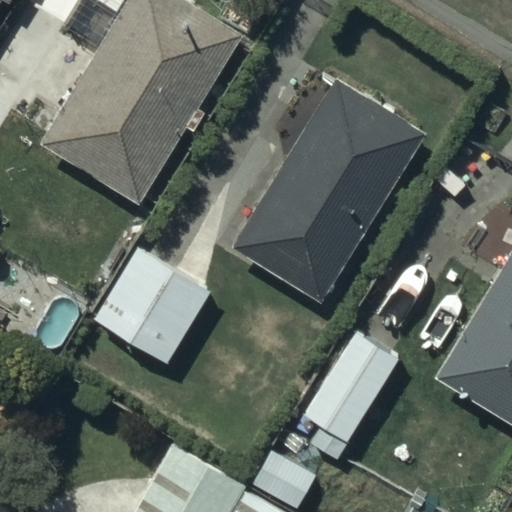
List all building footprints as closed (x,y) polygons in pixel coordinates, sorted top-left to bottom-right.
[(139,200),(239,30),(188,0),(114,0),(122,4),(40,142),(139,200)] [(428,129),(336,73),(234,241),(327,297),(428,129)] [(511,245),(437,373),(511,416),(511,245)] [(209,289),(138,246),(95,317),(166,360),(209,289)] [(337,457),(399,355),(355,329),(305,413),(321,423),(310,441),(337,457)] [(250,480),(174,439),(134,511),(285,511),(245,490),(250,480)]
